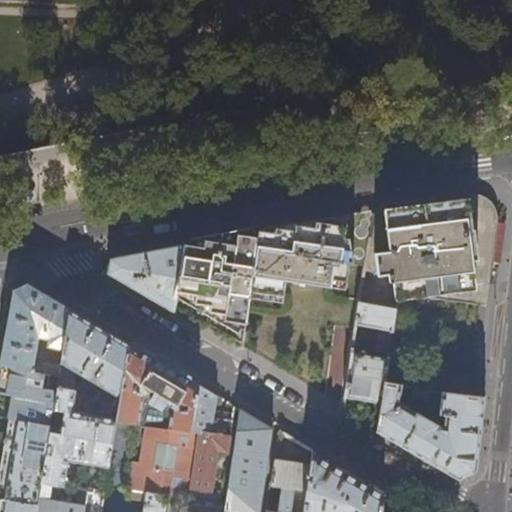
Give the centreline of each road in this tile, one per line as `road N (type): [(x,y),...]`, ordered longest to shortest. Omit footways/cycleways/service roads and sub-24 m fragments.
road 1 (residential): [(48,228),(98,301),(453,511)]
road 2 (tertiary): [(48,228),(328,175),(511,151)]
road 3 (residential): [(492,511),(511,338)]
